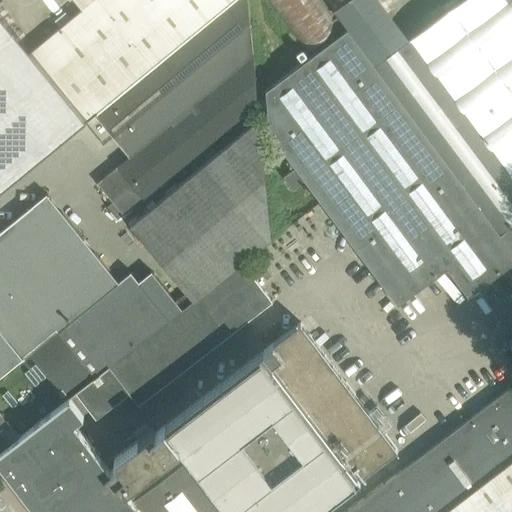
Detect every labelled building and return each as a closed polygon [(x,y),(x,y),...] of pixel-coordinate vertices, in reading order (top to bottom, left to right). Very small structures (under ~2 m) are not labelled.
[(61,0),(49,10),(62,26),(31,51),(86,119),(95,111),(96,112),(232,0),(61,0)] [(232,0),(96,112),(132,155),(100,182),(124,212),(256,104),(246,0),(232,0)] [(511,0),(463,0),(414,37),(384,0),(337,0),(331,5),(348,26),(347,27),(345,24),(262,86),(267,130),(295,166),(282,176),(292,189),(304,179),(350,241),(395,301),(446,264),(467,292),(511,258),(511,0)] [(268,0),(305,48),(341,22),(325,0),(268,0)] [(0,189),(86,119),(31,51),(0,13),(0,189)] [(194,299),(241,262),(270,240),(259,119),(132,223),(194,299)] [(0,375),(117,281),(46,193),(31,206),(32,206),(0,232),(0,375)] [(114,458),(119,464),(111,470),(106,463),(95,449),(73,421),(89,409),(95,416),(129,389),(138,401),(269,297),(241,262),(194,299),(182,308),(170,317),(0,448),(0,461),(26,496),(26,497),(27,497),(38,511),(313,511),(398,448),(300,321),(156,431),(153,428),(114,458)] [(117,282),(117,281),(0,375),(0,448),(170,317),(182,308),(153,271),(141,281),(132,270),(117,282)] [(511,511),(511,384),(475,413),(511,461),(444,511),(511,511)] [(444,511),(511,461),(475,413),(345,511),(444,511)]
